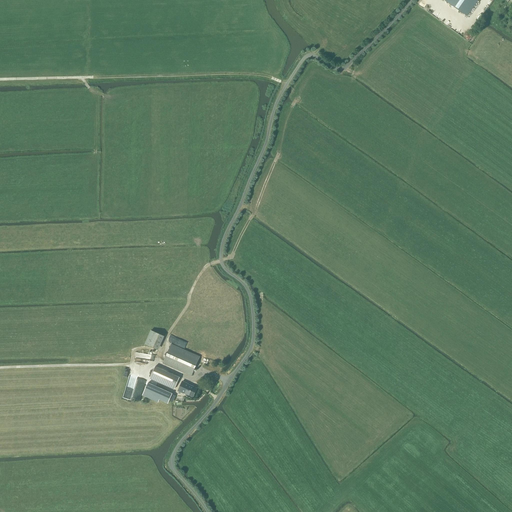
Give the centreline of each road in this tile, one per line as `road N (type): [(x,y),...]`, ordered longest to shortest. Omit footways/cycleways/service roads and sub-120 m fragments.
road 1 (unclassified): [(207,511),(170,464),(253,338),(248,289),(223,267),(223,237),(301,60),(311,54),(344,68),(410,0)]
road 2 (track): [(0,367),(151,361),(196,379),(202,368),(227,380)]
road 3 (track): [(286,85),(248,74),(81,77)]
road 4 (track): [(365,73),(351,81),(309,75),(256,207)]
road 5 (track): [(256,207),(231,257),(206,265),(196,279),(155,362)]
